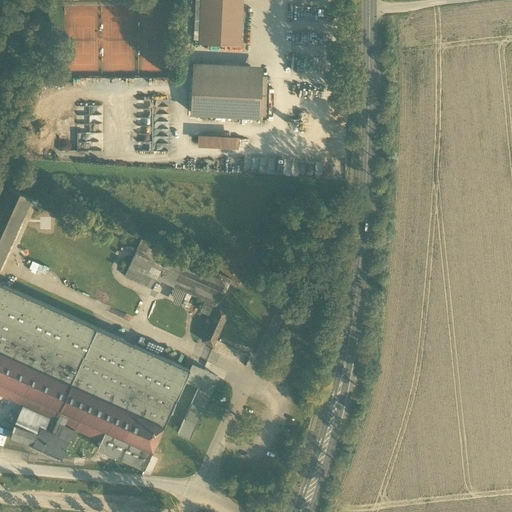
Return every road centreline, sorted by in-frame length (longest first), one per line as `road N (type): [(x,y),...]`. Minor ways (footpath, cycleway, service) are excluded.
road 1 (primary): [(369,0),(367,199),(349,342),(302,511)]
road 2 (residential): [(201,490),(0,467)]
